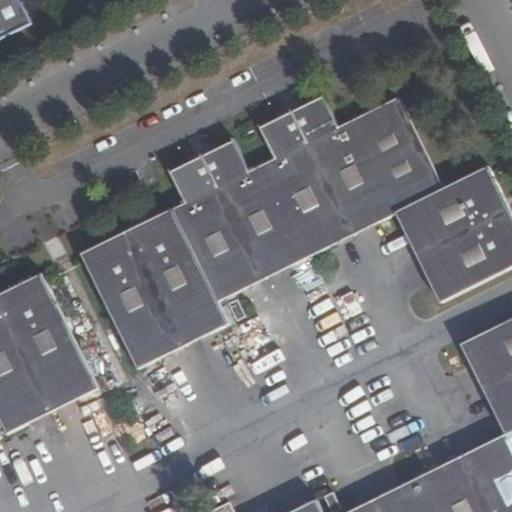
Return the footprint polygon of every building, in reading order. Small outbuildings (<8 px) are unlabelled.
[(0,0),(0,49),(43,28),(28,0),(0,0)] [(183,211),(76,264),(133,377),(225,333),(214,309),(393,218),(437,309),(511,270),(511,223),(488,172),(441,194),(398,104),(339,133),(324,102),(263,132),(278,164),(248,179),(231,149),(169,180),(183,211)] [(0,431),(4,441),(94,397),(37,283),(0,301),(0,431)] [(234,304),(224,309),(232,328),(243,323),(234,304)] [(314,511),(312,507),(301,511),(511,511),(511,321),(457,349),(501,439),(355,511),(314,511)] [(336,511),(330,498),(319,503),(323,511),(336,511)]
